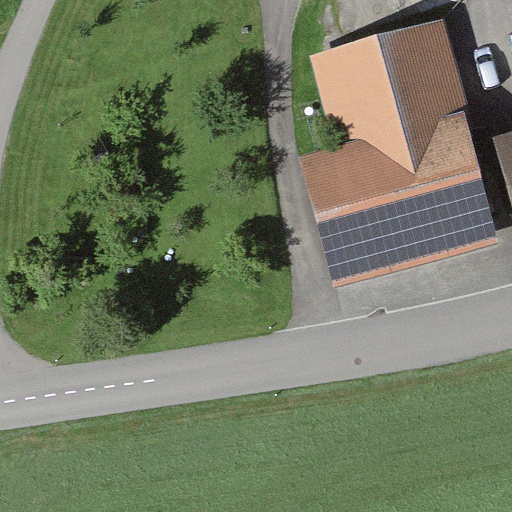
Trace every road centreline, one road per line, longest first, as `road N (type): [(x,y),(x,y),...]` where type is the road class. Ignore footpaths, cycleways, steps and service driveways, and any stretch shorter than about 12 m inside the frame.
road 1 (tertiary): [(0,411),(511,319)]
road 2 (residential): [(46,0),(14,68),(0,124)]
